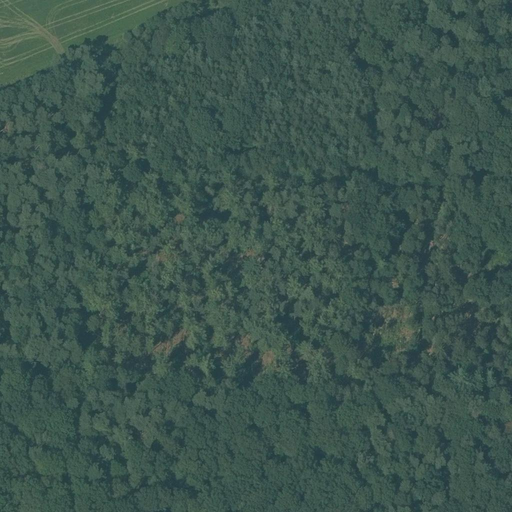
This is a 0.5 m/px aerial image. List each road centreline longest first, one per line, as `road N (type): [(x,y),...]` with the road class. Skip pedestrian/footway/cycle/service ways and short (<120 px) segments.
road 1 (track): [(331,511),(390,0)]
road 2 (track): [(0,383),(511,397)]
road 3 (track): [(91,64),(95,181),(72,511)]
road 4 (unclassified): [(0,102),(254,0)]
